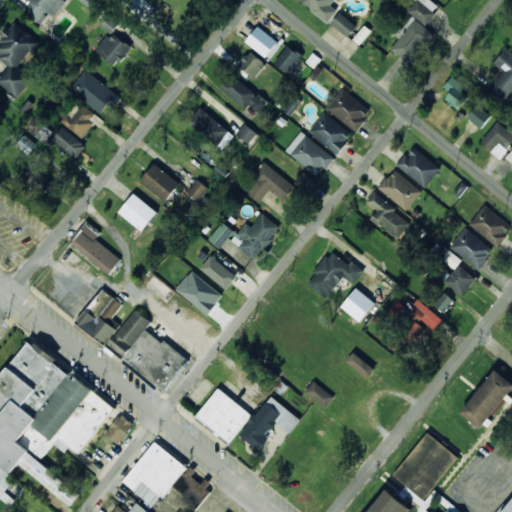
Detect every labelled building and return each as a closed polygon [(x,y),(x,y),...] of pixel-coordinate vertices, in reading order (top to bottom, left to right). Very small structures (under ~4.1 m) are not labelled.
[(29,0),(22,11),(41,25),(49,14),(55,18),(67,1),(66,0),(29,0)] [(338,11),(331,5),(334,0),(301,0),(328,23),(338,11)] [(425,25),(439,7),(430,0),(417,0),(408,11),(425,25)] [(331,24),(350,36),(357,25),(339,13),(331,24)] [(101,26),(112,33),(119,23),(108,16),(101,26)] [(391,49),(411,64),(434,32),(411,16),(397,35),(399,37),(391,49)] [(0,83),(19,97),(33,78),(20,68),(40,41),(14,21),(0,40),(0,52),(2,54),(0,56),(0,58),(10,66),(0,78),(0,83)] [(270,60),(282,45),(258,26),(246,41),(270,60)] [(371,30),(365,26),(355,39),(361,43),(371,30)] [(96,49),(116,66),(132,48),(112,31),(96,49)] [(302,54),(288,45),(275,63),(289,73),(302,54)] [(504,71),(489,89),(504,101),(511,91),(511,52),(506,48),(494,63),(504,71)] [(255,78),(266,63),(249,51),(239,66),(255,78)] [(101,114),(109,104),(112,108),(121,97),(86,69),(70,88),(101,114)] [(258,112),(266,102),(233,73),(221,88),(245,108),(249,104),(258,112)] [(468,96),(461,91),(465,86),(452,76),(444,87),(450,92),(445,99),(458,109),(468,96)] [(371,111),(344,88),(327,108),(355,131),(371,111)] [(482,128),(492,115),(478,105),(468,117),(482,128)] [(230,131),(202,107),(189,122),(218,145),(230,131)] [(309,131),(337,153),(352,134),(325,112),(309,131)] [(35,135),(44,125),(33,116),(24,126),(35,135)] [(500,158),(511,143),(511,122),(507,129),(498,121),(481,142),(500,158)] [(249,143),(257,133),(246,123),(237,133),(249,143)] [(78,157),(87,143),(61,127),(52,141),(78,157)] [(320,176),(334,156),(300,131),(286,152),(320,176)] [(426,187),(441,168),(413,146),(397,165),(426,187)] [(270,189),(285,201),(297,187),(266,162),(244,189),(260,202),(270,189)] [(141,181),(166,202),(181,183),(155,163),(141,181)] [(379,188),(407,211),(423,191),(395,169),(379,188)] [(44,196),(54,182),(37,170),(27,184),(44,196)] [(187,191),(198,201),(209,188),(198,179),(187,191)] [(398,239),(413,221),(375,191),(366,202),(377,210),(371,218),(398,239)] [(119,212),(142,231),(158,212),(135,193),(119,212)] [(511,226),(486,204),(470,223),(497,247),(507,237),(504,235),(511,226)] [(246,222),(231,241),(255,260),(281,227),(263,213),(252,227),(246,222)] [(111,273),(122,258),(95,240),(101,231),(87,222),(71,246),(111,273)] [(209,239),(220,248),(234,230),(223,222),(209,239)] [(494,250),(466,227),(450,246),(478,269),(494,250)] [(445,280),(462,295),(476,279),(459,264),(462,261),(448,248),(441,256),(455,269),(445,280)] [(307,283),(326,297),(337,284),(346,291),(363,269),(352,261),(350,264),(331,251),(307,283)] [(237,276),(211,255),(200,268),(226,289),(237,276)] [(223,293),(191,271),(177,292),(210,313),(223,293)] [(376,303),(357,288),(342,306),(360,322),(376,303)] [(77,321),(106,344),(121,325),(112,317),(123,304),(104,289),(77,321)] [(435,305),(445,313),(455,300),(444,292),(435,305)] [(443,319),(415,297),(403,312),(413,320),(400,337),(413,347),(428,327),(434,331),(443,319)] [(188,360),(147,327),(152,322),(136,309),(106,347),(163,393),(188,360)] [(115,406),(56,362),(58,360),(30,338),(0,377),(0,497),(11,505),(15,500),(6,492),(16,478),(11,474),(18,464),(72,504),(80,493),(39,462),(54,443),(65,452),(70,446),(80,453),(115,406)] [(346,362),(368,379),(376,369),(354,352),(346,362)] [(481,428),(511,390),(511,382),(496,369),(461,412),(481,428)] [(305,391),(324,408),(334,398),(315,380),(305,391)] [(252,414),(219,388),(197,416),(229,442),(252,414)] [(301,419),(271,395),(240,435),(257,449),(278,423),(290,433),(301,419)] [(119,444),(134,424),(121,414),(106,434),(119,444)] [(394,476),(425,500),(459,456),(427,432),(394,476)] [(188,466),(156,441),(123,483),(155,508),(188,466)] [(196,507),(214,485),(205,478),(203,480),(189,469),(173,489),(196,507)] [(368,511),(408,511),(412,508),(387,489),(368,511)] [(433,500),(428,496),(424,501),(413,492),(410,497),(426,509),(433,500)] [(511,511),(511,498),(501,511),(461,511),(454,507),(451,511),(511,511)] [(148,511),(137,502),(129,511),(127,511),(119,505),(113,511),(148,511)]
